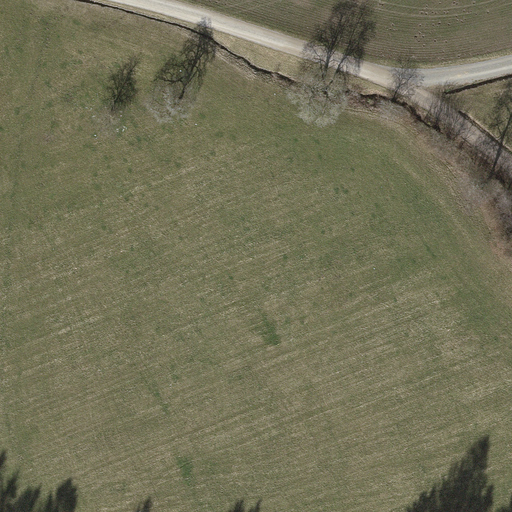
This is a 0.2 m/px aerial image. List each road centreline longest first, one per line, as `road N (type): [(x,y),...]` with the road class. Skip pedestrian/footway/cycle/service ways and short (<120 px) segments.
road 1 (track): [(511,165),(385,79),(215,20),(124,0)]
road 2 (track): [(385,79),(511,66)]
